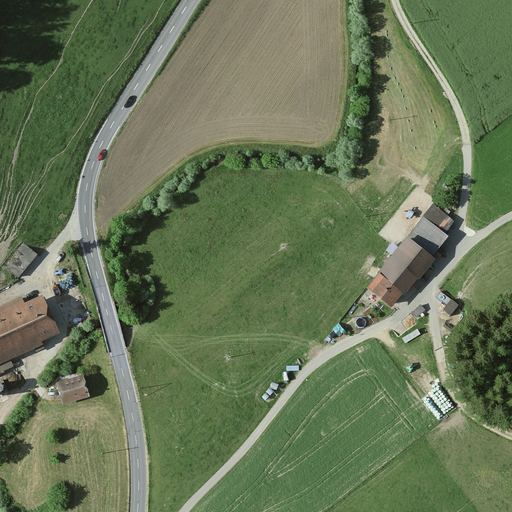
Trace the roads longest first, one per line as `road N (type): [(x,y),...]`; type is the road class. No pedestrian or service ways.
road 1 (secondary): [(137,511),(133,416),(85,195),(100,146),(189,0)]
road 2 (track): [(182,511),(309,368),(400,314),(438,272)]
road 3 (track): [(396,0),(461,119),(468,162),(458,229),(438,272)]
road 4 (track): [(88,235),(57,246),(41,270),(62,340),(0,416)]
road 5 (track): [(426,289),(452,391),(511,436)]
